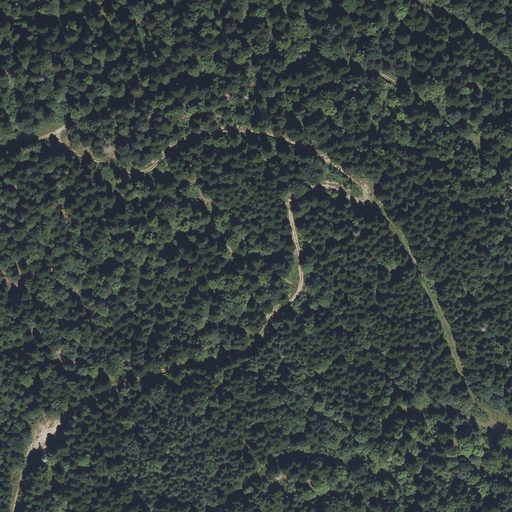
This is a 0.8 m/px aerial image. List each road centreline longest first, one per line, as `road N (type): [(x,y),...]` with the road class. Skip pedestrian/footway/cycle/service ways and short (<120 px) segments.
road 1 (track): [(493,424),(458,366),(406,245),(343,167),(276,131),(237,124),(166,140),(131,174),(66,157),(47,135)]
road 2 (track): [(0,154),(164,86),(277,52),(361,66),(402,86),(511,189)]
road 3 (track): [(355,180),(314,179),(295,184),(287,197),(297,278),(261,337),(242,353),(161,366),(86,398),(35,449),(11,511)]
road 4 (track): [(511,433),(422,404),(396,411),(350,460),(284,455),(205,511)]
road 5 (track): [(511,61),(409,0)]
